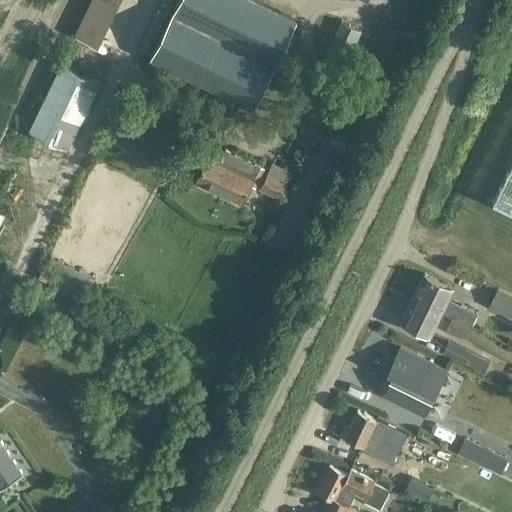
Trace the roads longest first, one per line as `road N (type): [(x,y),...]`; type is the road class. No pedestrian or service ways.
road 1 (unclassified): [(463,31),(222,511)]
road 2 (unclassified): [(268,511),(397,246),(466,44),(463,31)]
road 3 (unknown): [(83,162),(163,0)]
